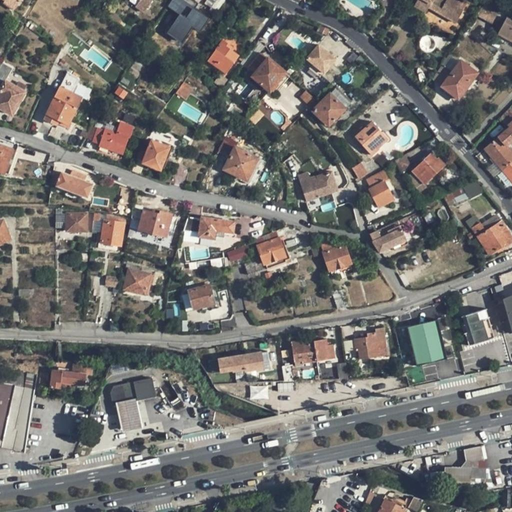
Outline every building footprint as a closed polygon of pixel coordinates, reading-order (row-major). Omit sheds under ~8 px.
[(14,10),(19,4),(13,0),(7,0),(6,1),(6,0),(4,3),(14,10)] [(138,4),(146,10),(153,0),(139,0),(140,1),(138,4)] [(186,8),(192,1),(191,0),(179,0),(178,2),(186,8)] [(417,0),(415,5),(427,12),(429,8),(456,23),(467,4),(459,0),(417,0)] [(503,3),(497,0),(487,0),(477,14),(492,22),(503,3)] [(144,13),(146,10),(138,4),(135,7),(144,13)] [(200,20),(202,17),(192,9),(190,13),(200,20)] [(511,21),(506,18),(498,34),(511,41),(511,21)] [(51,44),(55,38),(31,20),(27,26),(51,44)] [(232,47),(223,40),(209,60),(226,73),(238,55),(230,50),(232,47)] [(269,56),(264,52),(262,54),(250,67),(256,73),(254,76),(270,89),(284,73),(268,59),(269,56)] [(362,54),(353,63),(356,65),(357,64),(360,67),(368,60),(362,54)] [(0,93),(2,94),(0,97),(0,108),(12,115),(26,93),(24,91),(26,87),(19,83),(17,87),(6,81),(14,68),(4,61),(0,68),(0,93)] [(462,61),(452,73),(442,86),(458,99),(478,73),(462,61)] [(433,79),(442,86),(452,73),(444,66),(433,79)] [(80,80),(68,72),(62,84),(74,91),(80,80)] [(228,80),(223,76),(217,83),(222,87),(228,80)] [(192,88),(184,82),(176,93),(184,99),(192,88)] [(83,97),(61,87),(45,119),(58,126),(60,121),(69,125),(83,97)] [(350,104),(335,89),(313,111),(328,126),(350,104)] [(234,102),(221,91),(214,102),(226,111),(234,102)] [(511,108),(511,107),(499,119),(507,129),(484,148),(511,181),(511,150),(511,151),(510,148),(507,145),(511,141),(511,108)] [(379,135),(382,132),(372,121),(356,136),(372,155),(379,149),(378,148),(385,141),(379,135)] [(98,128),(93,142),(100,144),(99,146),(109,150),(110,147),(124,152),(129,138),(131,138),(134,126),(121,122),(117,132),(106,128),(105,130),(99,127),(98,128)] [(92,126),(85,139),(93,142),(98,128),(92,126)] [(388,139),(382,132),(379,135),(385,141),(388,139)] [(286,146),(279,138),(276,141),(282,147),(276,152),(277,154),(286,146)] [(147,152),(141,150),(134,168),(142,172),(145,164),(161,170),(169,148),(151,141),(147,152)] [(276,141),(268,148),(274,154),(276,152),(282,147),(276,141)] [(0,171),(5,173),(13,149),(0,144),(0,171)] [(258,157),(235,146),(224,170),(247,181),(258,157)] [(123,155),(124,152),(110,147),(109,150),(123,155)] [(283,151),(278,156),(282,160),(287,156),(283,151)] [(437,159),(430,152),(412,171),(412,172),(409,175),(419,191),(426,187),(425,185),(445,166),(438,158),(437,159)] [(405,156),(395,161),(401,171),(410,167),(405,156)] [(73,169),(70,175),(84,180),(86,174),(73,169)] [(309,173),(298,176),(306,201),(316,198),(318,205),(335,200),(333,192),(338,191),(332,171),(310,178),(309,173)] [(369,188),(373,195),(375,200),(379,207),(398,198),(384,171),(368,179),(371,187),(369,188)] [(84,180),(70,175),(62,172),(59,180),(57,179),(55,184),(67,189),(78,194),(87,197),(93,184),(84,180)] [(464,187),(453,192),(456,199),(467,193),(464,187)] [(76,199),(78,194),(67,189),(65,194),(76,199)] [(453,192),(444,196),(447,203),(456,199),(453,192)] [(436,198),(422,204),(425,209),(438,203),(436,198)] [(159,213),(151,211),(133,206),(131,220),(139,221),(137,229),(167,237),(173,214),(160,210),(159,213)] [(124,224),(130,224),(131,220),(122,215),(100,212),(99,220),(105,220),(124,224)] [(87,214),(67,213),(66,231),(87,232),(87,214)] [(497,214),(481,223),(486,230),(501,221),(497,214)] [(188,217),(184,230),(199,232),(198,237),(215,239),(217,231),(233,233),(235,221),(201,216),(201,218),(188,217)] [(2,220),(0,220),(0,242),(10,239),(2,220)] [(124,224),(105,220),(101,242),(121,246),(124,224)] [(130,224),(130,227),(137,229),(139,221),(131,220),(130,224)] [(486,230),(481,223),(481,222),(472,228),(477,236),(483,245),(489,255),(496,250),(498,252),(506,247),(508,249),(511,246),(511,236),(501,221),(486,230)] [(407,240),(399,222),(378,231),(386,249),(391,247),(407,240)] [(379,252),(386,249),(378,231),(370,234),(373,242),(379,252)] [(476,249),(483,245),(477,236),(471,241),(476,249)] [(279,237),(258,245),(264,263),(266,263),(267,268),(290,260),(284,241),(281,242),(279,237)] [(321,243),(330,270),(331,270),(351,263),(345,244),(333,247),(331,240),(321,243)] [(408,244),(407,240),(391,247),(392,251),(408,244)] [(250,253),(247,246),(228,253),(231,260),(250,253)] [(262,255),(244,261),(249,275),(267,268),(266,263),(264,263),(262,255)] [(125,268),(129,269),(147,274),(147,269),(127,264),(125,268)] [(154,284),(157,271),(147,269),(147,274),(129,269),(124,289),(149,294),(152,284),(154,284)] [(159,272),(157,271),(154,284),(160,286),(162,277),(158,276),(159,272)] [(107,287),(119,289),(121,280),(109,278),(107,287)] [(210,284),(189,289),(194,309),(214,303),(210,284)] [(475,305),(491,300),(487,286),(471,290),(475,305)] [(10,289),(0,289),(0,300),(10,300),(10,289)] [(342,290),(332,291),(338,308),(348,306),(342,290)] [(187,292),(181,293),(186,310),(192,308),(187,292)] [(166,311),(167,299),(159,299),(159,310),(166,311)] [(485,310),(477,312),(480,320),(487,318),(485,310)] [(480,320),(477,312),(462,316),(467,332),(465,332),(467,345),(492,339),(487,318),(480,320)] [(424,349),(420,330),(412,332),(411,327),(419,325),(416,316),(398,322),(406,353),(424,349)] [(375,331),(366,333),(366,336),(360,337),(353,338),(355,351),(357,350),(358,358),(379,356),(378,342),(385,341),(384,327),(375,328),(375,331)] [(327,338),(305,342),(297,343),(296,340),(292,341),(295,362),(302,361),(303,363),(335,358),(333,344),(328,344),(327,338)] [(505,363),(511,362),(506,345),(500,347),(505,363)] [(425,352),(424,349),(406,353),(402,354),(404,362),(408,361),(412,374),(406,375),(408,386),(434,380),(433,373),(425,375),(420,353),(425,352)] [(238,358),(237,355),(215,358),(214,359),(215,361),(211,362),(214,372),(233,369),(233,371),(237,370),(240,383),(247,383),(245,371),(257,369),(258,370),(269,369),(267,351),(248,353),(248,356),(238,358)] [(338,365),(340,379),(348,379),(346,363),(338,365)] [(72,371),(52,370),(49,387),(60,388),(61,382),(84,385),(87,365),(73,364),(72,371)] [(283,367),(285,381),(293,381),(291,366),(283,367)] [(0,384),(11,386),(0,435),(0,446),(25,452),(37,374),(0,368),(0,384)] [(151,377),(132,381),(137,401),(156,397),(151,377)] [(117,405),(137,401),(132,381),(114,385),(110,393),(113,406),(117,405)] [(0,384),(0,435),(11,386),(0,384)] [(251,399),(268,398),(267,386),(250,388),(251,399)] [(142,427),(137,401),(117,405),(123,432),(142,427)] [(482,459),(479,446),(465,449),(463,449),(465,460),(471,460),(482,459)] [(484,458),(482,459),(471,460),(471,467),(486,467),(484,458)] [(470,477),(484,477),(486,477),(486,467),(471,467),(445,467),(445,471),(431,473),(433,483),(451,481),(451,483),(471,482),(470,477)] [(273,508),(281,511),(286,511),(287,511),(292,500),(289,499),(292,491),(280,493),(273,508)] [(417,511),(423,498),(414,496),(409,507),(417,511)] [(385,498),(378,511),(401,511),(404,507),(385,498)]
